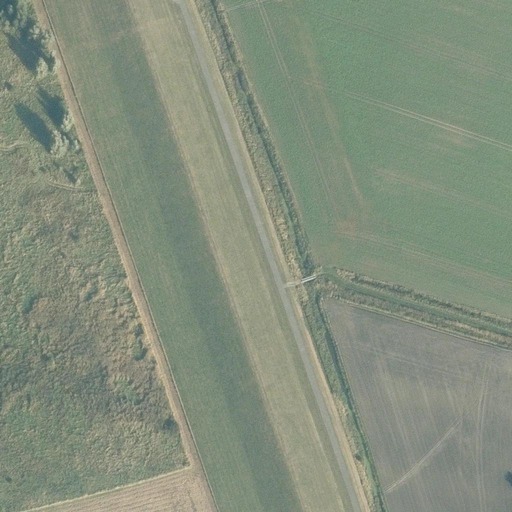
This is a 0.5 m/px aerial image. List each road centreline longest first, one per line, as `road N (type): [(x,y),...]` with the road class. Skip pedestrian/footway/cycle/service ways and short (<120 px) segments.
road 1 (track): [(358,511),(184,0)]
road 2 (track): [(511,337),(316,276),(281,287)]
